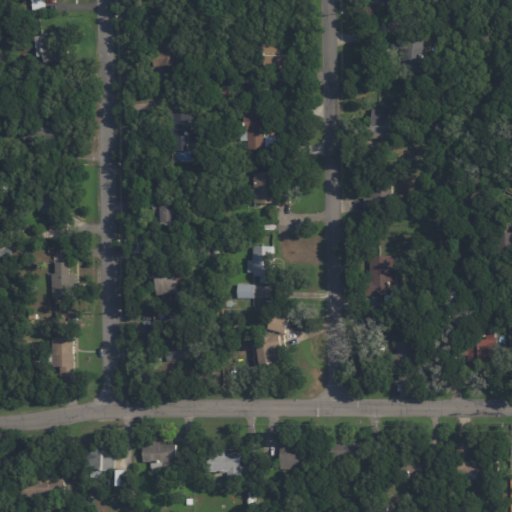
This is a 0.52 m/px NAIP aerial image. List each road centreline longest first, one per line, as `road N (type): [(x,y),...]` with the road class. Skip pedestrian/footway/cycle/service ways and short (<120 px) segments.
road 1 (residential): [(511,402),(110,404),(0,416)]
road 2 (residential): [(103,0),(110,404)]
road 3 (residential): [(336,402),(327,0)]
